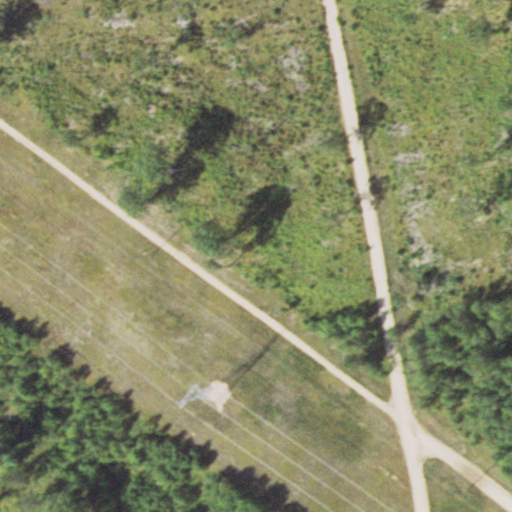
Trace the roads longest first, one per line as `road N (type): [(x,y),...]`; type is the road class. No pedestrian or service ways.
road 1 (residential): [(422,511),(328,0)]
road 2 (track): [(0,125),(407,425)]
road 3 (track): [(407,425),(511,500)]
